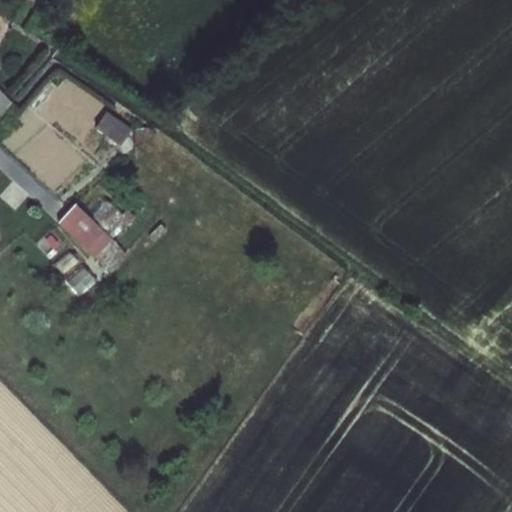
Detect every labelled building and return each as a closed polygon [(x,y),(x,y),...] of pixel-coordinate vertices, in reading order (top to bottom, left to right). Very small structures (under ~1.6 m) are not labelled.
[(0,0),(0,20),(8,2),(2,0),(0,0)] [(18,84),(0,66),(0,94),(5,99),(18,84)] [(123,142),(134,123),(107,108),(97,127),(123,142)] [(78,199),(58,220),(96,256),(116,236),(78,199)] [(39,214),(19,232),(48,264),(68,243),(39,214)]
